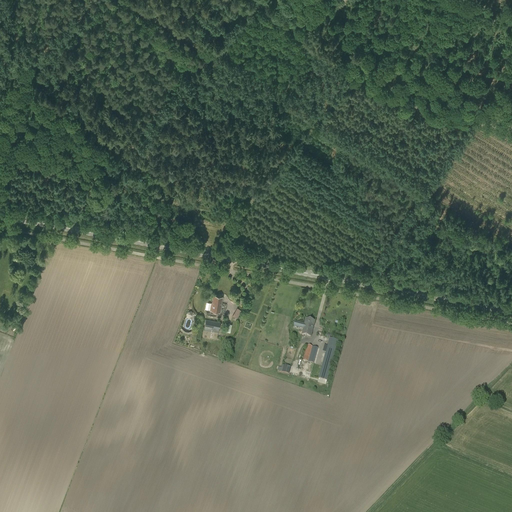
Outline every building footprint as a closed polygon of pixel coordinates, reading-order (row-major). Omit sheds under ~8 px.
[(221,305),(222,297),(214,295),(212,304),(210,310),(220,312),(221,305)] [(237,307),(233,316),(238,319),(243,311),(237,307)] [(221,322),(206,319),(203,330),(218,333),(219,331),(219,329),(221,322)] [(295,322),(294,327),(303,330),(302,335),(311,337),(315,321),(306,319),(304,324),(295,322)] [(327,381),(338,340),(329,338),(318,378),(327,381)] [(304,356),(303,361),(313,364),(318,348),(307,345),(304,356)] [(282,365),(281,368),(278,367),(277,371),(280,372),(289,374),(291,367),(282,365)]
